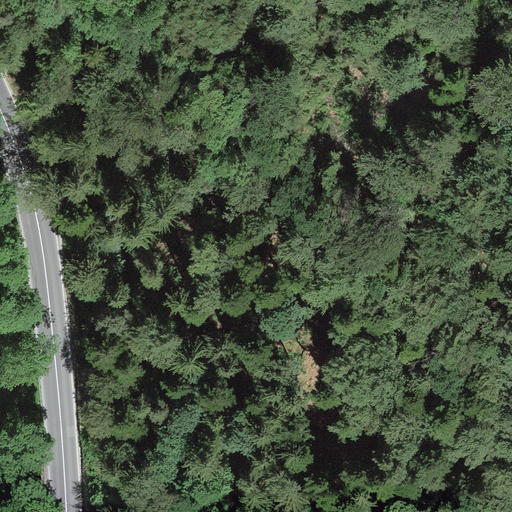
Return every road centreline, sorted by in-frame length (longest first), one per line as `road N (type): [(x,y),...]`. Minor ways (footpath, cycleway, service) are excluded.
road 1 (secondary): [(65,511),(47,288),(26,180),(0,115)]
road 2 (track): [(26,180),(77,260),(99,471),(116,511)]
